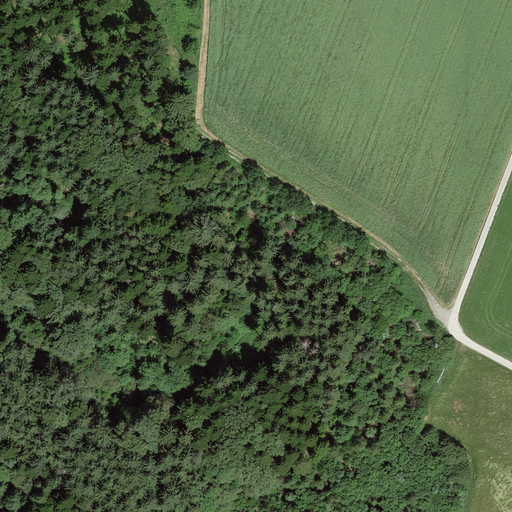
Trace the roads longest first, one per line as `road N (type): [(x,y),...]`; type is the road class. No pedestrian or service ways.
road 1 (track): [(454,325),(379,246),(196,130)]
road 2 (track): [(511,362),(466,338),(453,309),(511,156)]
